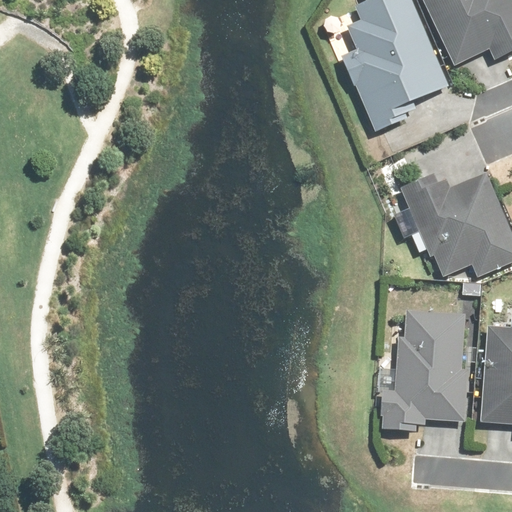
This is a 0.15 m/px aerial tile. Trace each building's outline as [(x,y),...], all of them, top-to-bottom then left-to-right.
[(367,0),(369,5),(359,9),(364,24),(349,31),(359,55),(345,60),(376,135),(404,123),(399,111),(447,92),(408,0),(367,0)] [(511,0),(423,0),(455,69),(490,53),(495,63),(511,54),(511,0)] [(511,263),(511,238),(485,178),(446,198),(439,178),(403,193),(443,281),(472,267),(478,279),(511,263)] [(465,319),(408,316),(407,340),(399,339),(398,377),(384,376),(382,432),(414,434),(415,423),(465,425),(467,372),(463,372),(465,319)] [(511,332),(488,331),(482,426),(511,427),(511,332)]
